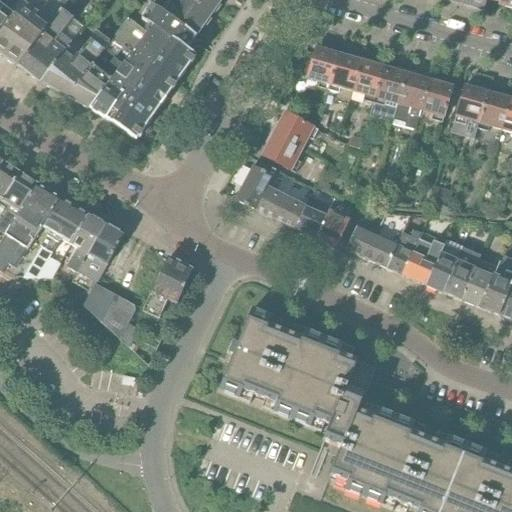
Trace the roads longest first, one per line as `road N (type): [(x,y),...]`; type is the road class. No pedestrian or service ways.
road 1 (residential): [(511,394),(442,369),(396,330),(231,257)]
road 2 (residential): [(167,511),(154,464),(157,413),(231,257)]
road 3 (residential): [(168,218),(284,0)]
road 4 (residential): [(511,56),(313,0)]
road 5 (residential): [(168,218),(0,104)]
